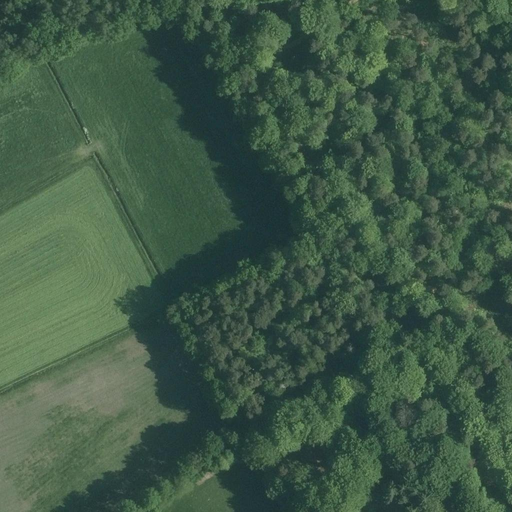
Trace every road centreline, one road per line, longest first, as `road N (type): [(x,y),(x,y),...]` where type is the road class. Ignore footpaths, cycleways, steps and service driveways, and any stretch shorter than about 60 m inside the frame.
road 1 (tertiary): [(511,508),(218,0)]
road 2 (track): [(396,307),(256,421),(240,444)]
